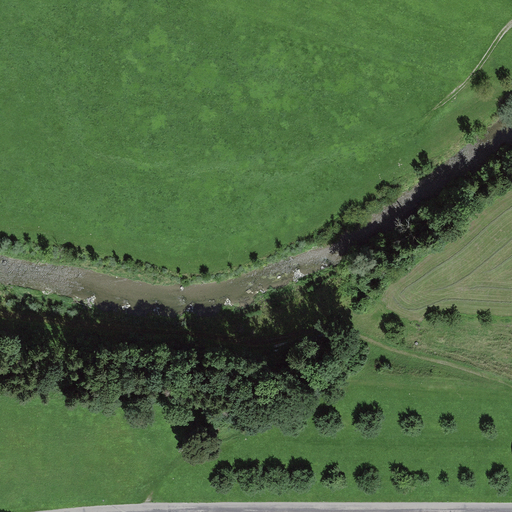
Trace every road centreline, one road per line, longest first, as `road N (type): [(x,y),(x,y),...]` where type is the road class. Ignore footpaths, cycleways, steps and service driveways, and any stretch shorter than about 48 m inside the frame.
road 1 (residential): [(120,511),(511,510)]
road 2 (track): [(367,339),(0,299)]
road 3 (track): [(367,339),(511,380)]
road 4 (track): [(422,123),(511,24)]
